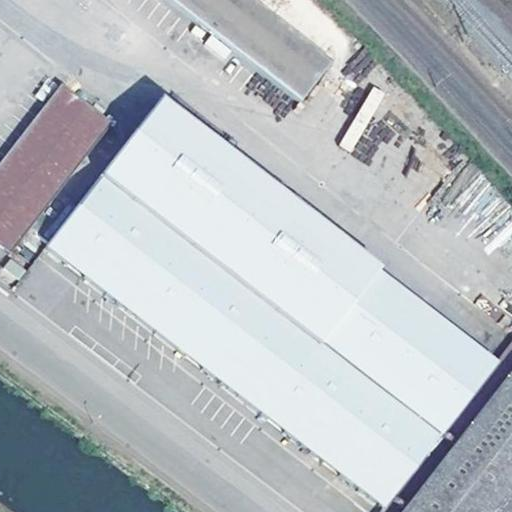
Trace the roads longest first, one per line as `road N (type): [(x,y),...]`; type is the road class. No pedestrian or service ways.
road 1 (unknown): [(61,0),(165,51),(355,185)]
road 2 (unclassified): [(0,332),(233,511)]
